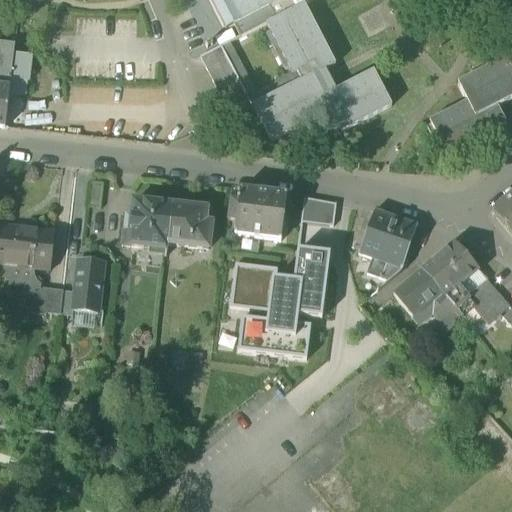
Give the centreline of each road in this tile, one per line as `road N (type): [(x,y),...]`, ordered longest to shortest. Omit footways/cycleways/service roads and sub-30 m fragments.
road 1 (residential): [(454,216),(400,198),(201,168)]
road 2 (residential): [(0,147),(201,168)]
